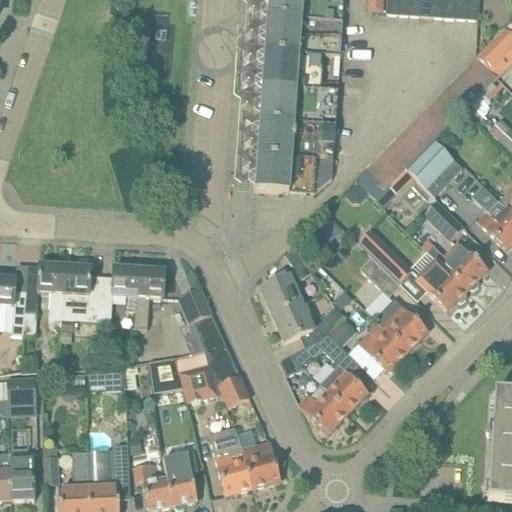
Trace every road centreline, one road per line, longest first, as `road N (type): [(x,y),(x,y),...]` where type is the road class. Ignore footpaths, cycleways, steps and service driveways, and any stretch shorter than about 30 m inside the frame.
road 1 (residential): [(335,489),(293,446),(195,246)]
road 2 (unclassified): [(511,306),(335,489)]
road 3 (residential): [(195,246),(213,205),(223,61),(209,27),(211,0)]
road 4 (residential): [(195,246),(161,234),(0,222)]
road 5 (residential): [(0,156),(52,0)]
